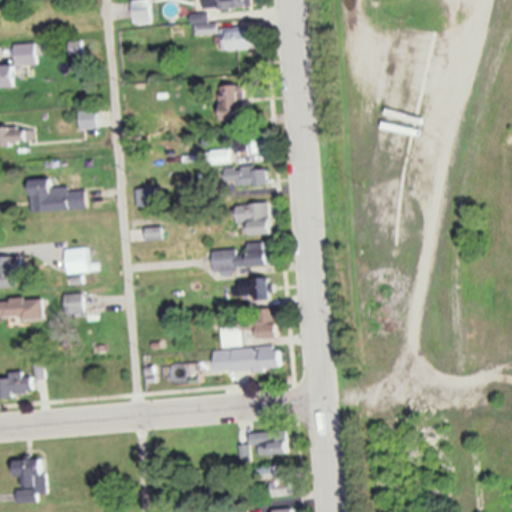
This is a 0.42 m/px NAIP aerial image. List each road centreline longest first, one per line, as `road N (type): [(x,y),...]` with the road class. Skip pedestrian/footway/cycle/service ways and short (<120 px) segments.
road 1 (residential): [(330,511),(293,0)]
road 2 (residential): [(0,424),(321,397)]
